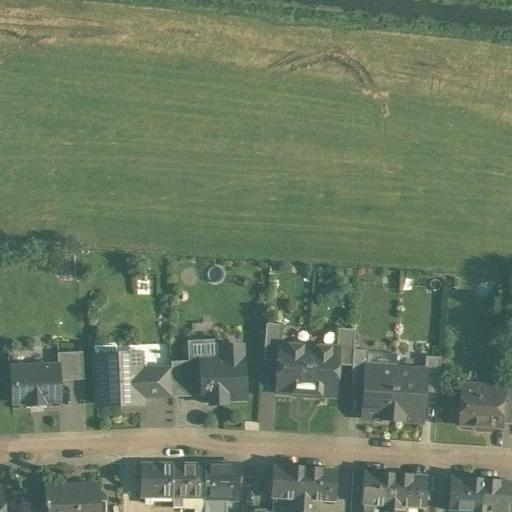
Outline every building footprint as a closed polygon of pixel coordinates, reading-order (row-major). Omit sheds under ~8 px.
[(282,325),(266,324),(263,360),(278,361),(280,345),(281,345),(282,325)] [(354,330),(338,329),(336,348),(338,348),(337,365),(352,366),(353,350),(354,330)] [(281,345),(280,345),(278,361),(276,392),(305,394),(309,347),(281,345)] [(115,346),(94,347),(94,362),(96,403),(98,403),(139,401),(141,401),(141,397),(140,371),(139,354),(116,355),(115,346)] [(242,346),(221,347),(222,359),(200,360),(200,361),(202,396),(202,402),(209,401),(210,404),(226,404),(226,401),(244,400),(242,346)] [(336,348),(309,347),(305,394),(334,396),(337,365),(338,348),(336,348)] [(367,351),(353,350),(352,366),(350,385),(364,386),(365,366),(366,366),(367,351)] [(82,352),(57,353),(58,366),(58,380),(83,379),(82,352)] [(440,358),(425,357),(424,370),(425,370),(424,392),(438,393),(440,358)] [(58,366),(12,369),(13,403),(28,402),(28,406),(45,405),(44,401),(59,401),(58,380),(58,366)] [(200,366),(171,367),(172,397),(202,396),(200,366)] [(366,366),(365,366),(364,386),(362,417),(362,418),(363,418),(392,420),(395,368),(366,366)] [(169,370),(140,371),(141,397),(170,395),(170,398),(172,397),(171,367),(169,368),(169,370)] [(424,370),(395,368),(392,420),(422,422),(424,392),(425,370),(424,370)] [(493,387),(462,385),(460,425),(473,425),(477,430),(492,431),(496,427),(504,427),(504,424),(506,392),(505,391),(493,391),(493,387)] [(173,464),(141,463),(140,498),(172,498),(173,464)] [(205,464),(173,464),(172,498),(204,498),(205,464)] [(237,465),(205,464),(204,498),(237,499),(237,465)] [(305,467),(273,465),(271,498),(289,499),(288,511),(302,511),(306,468),(305,468),(305,467)] [(337,470),(306,468),(302,511),(316,511),(317,501),(335,502),(337,470)] [(392,511),(395,474),(363,472),(361,504),(367,505),(379,505),(378,511),(392,511)] [(427,476),(395,474),(392,511),(407,511),(407,507),(425,508),(427,476)] [(480,511),(483,480),(451,478),(449,510),(467,511),(466,511),(480,511)] [(511,511),(511,481),(483,480),(480,511),(511,511)] [(99,483),(44,485),(45,506),(42,506),(37,511),(100,511),(100,488),(99,483)] [(204,511),(204,498),(172,498),(172,511),(204,511)]
